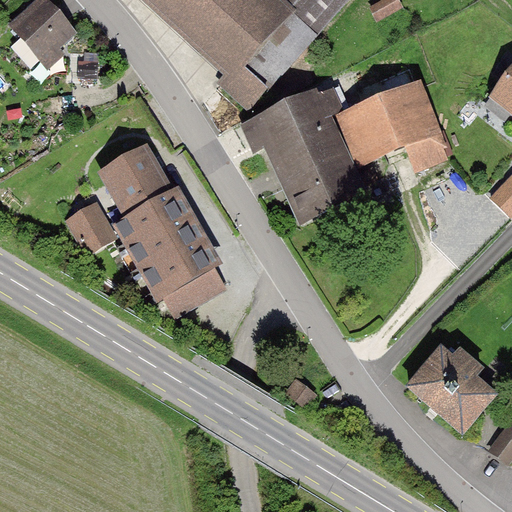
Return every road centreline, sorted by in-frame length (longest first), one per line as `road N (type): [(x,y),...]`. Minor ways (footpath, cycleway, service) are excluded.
road 1 (primary): [(396,511),(0,272)]
road 2 (residential): [(297,289),(144,53),(96,0)]
road 3 (residential): [(485,511),(358,386),(297,289)]
road 4 (unclassified): [(251,511),(238,449),(242,373),(275,302),(297,289)]
